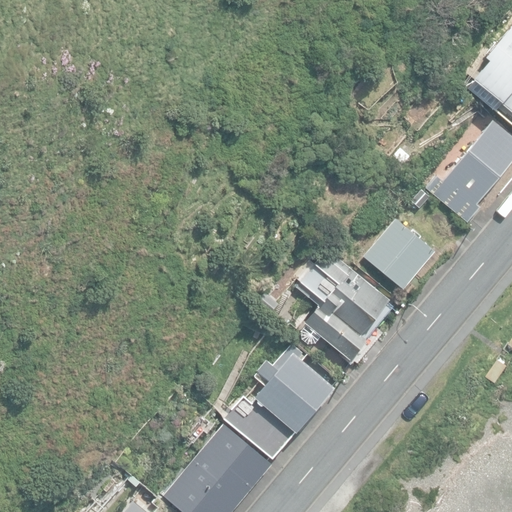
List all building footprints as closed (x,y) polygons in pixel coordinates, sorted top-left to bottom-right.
[(511,23),(460,86),(511,129),(511,23)] [(424,185),(469,223),(481,207),(478,203),(511,163),(511,135),(493,119),(443,179),(434,171),(424,185)] [(392,156),(403,165),(409,156),(399,146),(392,156)] [(364,255),(403,289),(435,251),(395,218),(364,255)] [(316,308),(302,323),(304,325),(299,331),(301,339),(307,344),(315,344),(320,337),(349,360),(366,338),(361,334),(388,300),(357,273),(328,248),(293,288),(316,308)] [(254,302),(266,312),(276,301),(264,290),(254,302)] [(223,419),(272,457),(292,431),(295,433),(332,387),(300,362),(305,355),(289,342),(273,363),(267,358),(256,372),(258,373),(254,377),(263,384),(252,398),(254,399),(251,403),(243,396),(232,410),(228,406),(224,410),(228,413),(223,419)] [(486,377),(496,383),(507,366),(497,359),(486,377)] [(162,495),(181,511),(229,511),(271,463),(223,423),(162,495)] [(75,510),(77,511),(97,511),(101,509),(89,497),(75,510)] [(122,511),(156,511),(154,511),(158,506),(152,501),(146,508),(150,511),(149,511),(147,511),(132,500),(122,511)]
